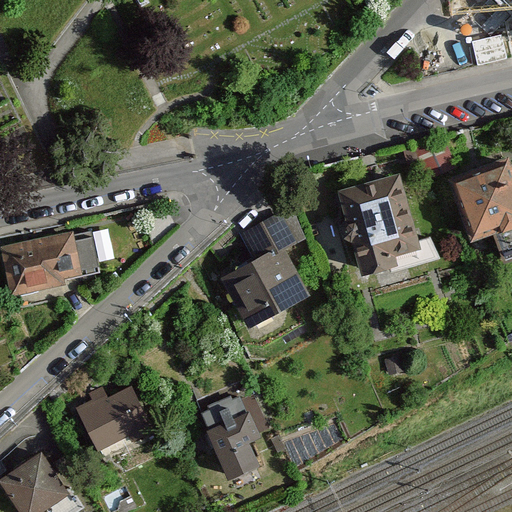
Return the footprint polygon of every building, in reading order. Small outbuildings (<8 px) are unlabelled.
[(477,33),(479,56),(508,55),(507,31),(477,33)] [(511,158),(507,148),(440,179),(468,241),(511,221),(511,158)] [(396,169),(329,191),(357,277),(424,256),(396,169)] [(219,276),(247,327),(306,294),(282,252),(299,243),(281,210),(247,230),(260,253),(219,276)] [(89,227),(0,245),(0,257),(11,311),(57,303),(57,292),(100,281),(89,227)] [(134,382),(83,406),(104,452),(156,428),(134,382)] [(209,425),(230,475),(260,462),(250,439),(260,435),(248,408),(209,425)] [(39,454),(3,478),(25,511),(75,511),(84,506),(70,485),(64,490),(39,454)]
